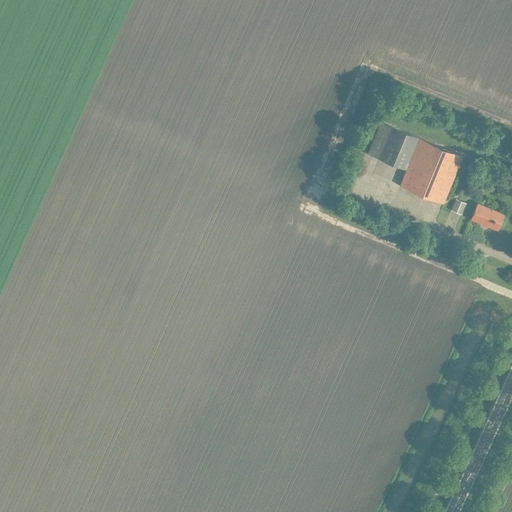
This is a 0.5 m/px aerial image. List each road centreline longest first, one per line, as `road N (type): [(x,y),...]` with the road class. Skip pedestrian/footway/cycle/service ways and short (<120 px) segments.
road 1 (unknown): [(0,62),(307,189),(301,204),(511,298)]
road 2 (tertiary): [(451,511),(511,379)]
